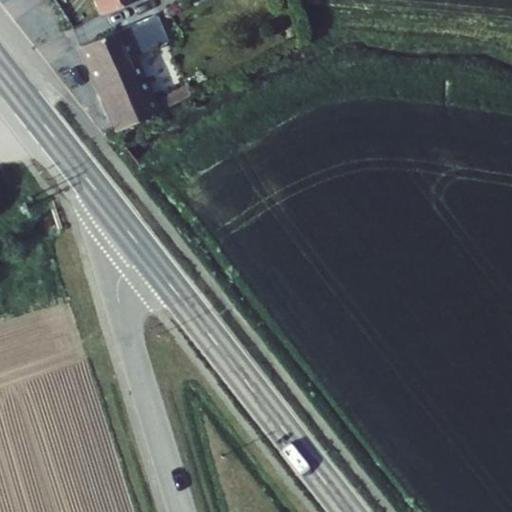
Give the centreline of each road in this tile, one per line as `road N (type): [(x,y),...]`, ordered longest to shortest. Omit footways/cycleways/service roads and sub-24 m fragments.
road 1 (primary): [(144,252),(349,511)]
road 2 (unclassified): [(144,252),(118,291),(183,511)]
road 3 (primary): [(0,66),(144,252)]
